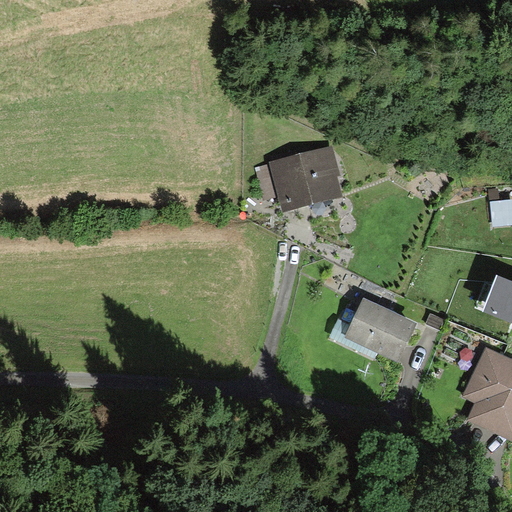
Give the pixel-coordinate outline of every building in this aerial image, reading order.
[(279,216),(326,204),(314,155),(267,167),(279,216)] [(511,202),(491,205),(493,229),(511,227),(511,202)] [(511,282),(498,277),(485,311),(511,321),(511,282)] [(391,362),(406,328),(358,306),(342,340),(391,362)] [(469,425),(511,445),(511,364),(481,350),(460,397),(479,405),(469,425)]
